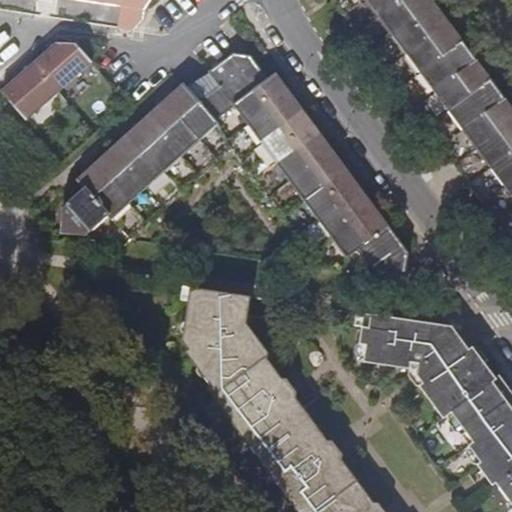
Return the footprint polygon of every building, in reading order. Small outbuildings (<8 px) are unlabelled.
[(75,0),(121,7),(129,8),(127,18),(118,28),(135,31),(143,22),(145,11),(151,0),(75,0)] [(367,0),(379,16),(400,0),(367,0)] [(393,35),(435,4),(431,0),(400,0),(379,16),(393,35)] [(407,55),(449,23),(435,4),(393,35),(407,55)] [(121,7),(118,28),(127,18),(129,8),(121,7)] [(420,73),(462,42),(449,23),(407,55),(420,73)] [(435,92),(477,61),(462,42),(420,73),(435,92)] [(2,93),(27,122),(49,102),(78,76),(93,63),(77,46),(57,44),(2,93)] [(267,79),(252,59),(230,75),(221,63),(209,72),(211,74),(189,89),(187,91),(214,121),(234,107),(268,81),(267,79)] [(448,111),(491,80),(477,61),(435,92),(448,111)] [(286,88),(277,76),(268,81),(234,107),(248,126),(291,94),(286,88)] [(463,131),(505,99),(491,80),(448,111),(463,131)] [(219,127),(214,121),(187,91),(184,88),(176,95),(166,103),(201,143),(219,127)] [(262,144),(304,113),(299,105),(291,94),(248,126),(262,144)] [(476,149),(511,122),(511,108),(505,99),(463,131),(476,149)] [(157,111),(148,119),(184,159),(201,143),(166,103),(157,111)] [(312,123),(304,113),(262,144),(276,163),(318,132),(312,123)] [(140,127),(131,135),(166,174),(184,159),(148,119),(140,127)] [(490,169),(511,152),(511,122),(476,149),(490,169)] [(325,140),(318,132),(276,163),(290,182),(332,150),(325,140)] [(124,141),(113,150),(148,190),(166,174),(131,135),(124,141)] [(105,158),(96,166),(131,206),(148,190),(113,150),(105,158)] [(341,162),(332,150),(290,182),(305,201),(347,170),(341,162)] [(504,188),(511,181),(511,152),(490,169),(504,188)] [(88,173),(79,180),(86,189),(114,221),(131,206),(96,166),(88,173)] [(355,181),(347,170),(305,201),(319,220),(360,189),(355,181)] [(63,209),(61,234),(87,237),(92,242),(110,245),(114,221),(86,189),(84,191),(74,199),(63,209)] [(367,198),(360,189),(319,220),(333,239),(375,208),(367,198)] [(320,270),(342,273),(346,269),(347,258),(389,227),(382,218),(375,208),(333,239),(310,256),(320,270)] [(379,274),(406,278),(409,254),(400,243),(389,227),(347,258),(346,269),(369,272),(374,270),(379,274)] [(187,353),(213,388),(217,394),(214,397),(298,511),(380,511),(374,503),(343,461),(328,442),(296,398),(283,381),(266,357),(269,354),(248,326),(251,298),(190,288),(183,342),(189,351),(187,353)] [(511,511),(511,393),(499,376),(495,378),(486,365),(489,362),(479,349),(474,347),(469,351),(461,341),(452,328),(365,315),(361,344),(365,345),(367,347),(365,362),(416,370),(416,375),(423,385),(420,387),(444,420),(447,417),(481,463),(478,466),(492,486),(496,483),(511,503),(508,507),(511,511)] [(288,381),(283,381),(296,398),(298,394),(288,381)] [(333,442),(328,442),(343,461),(344,456),(333,442)] [(385,511),(379,504),(374,503),(380,511),(385,511)]
